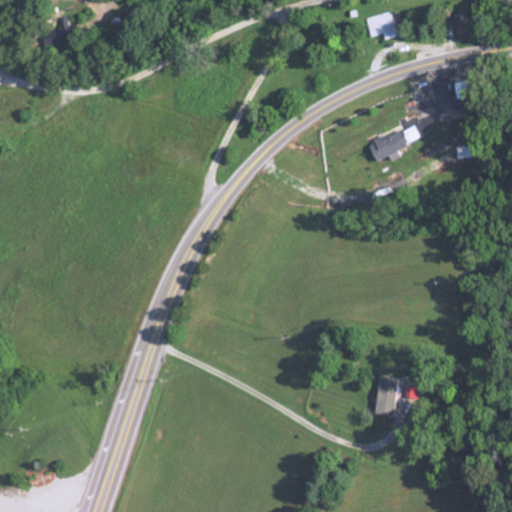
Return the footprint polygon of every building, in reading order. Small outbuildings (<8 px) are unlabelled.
[(389,41),(402,37),(394,11),(370,19),(376,38),(387,35),(389,41)] [(63,19),(66,30),(50,34),(53,47),(80,40),(74,16),(63,19)] [(373,144),(380,161),(414,149),(408,131),(373,144)] [(463,159),(477,159),(477,146),(463,147),(463,159)] [(384,415),(402,417),(407,380),(389,377),(384,415)]
